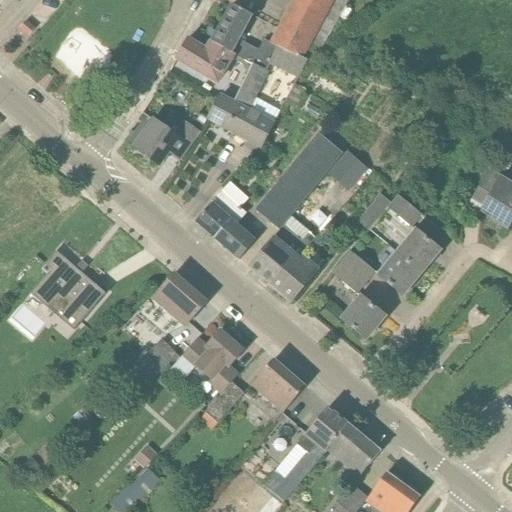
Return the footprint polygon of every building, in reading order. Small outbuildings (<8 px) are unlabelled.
[(298,56),(302,58),(334,0),(295,0),(272,44),(264,40),(259,50),(237,38),(250,15),(232,5),(211,42),(236,56),(252,64),(264,70),(268,64),(276,47),(297,58),(298,56)] [(314,67),(341,18),(347,8),(351,0),(334,0),(302,58),(307,61),(306,63),(314,67)] [(35,33),(26,26),(20,34),(28,40),(35,33)] [(176,58),(220,84),(224,77),(236,56),(211,42),(206,51),(187,40),(176,58)] [(276,47),(268,64),(297,80),(306,63),(307,61),(302,58),(298,56),(297,58),(276,47)] [(269,72),(264,70),(252,64),(234,101),(222,94),(208,120),(261,148),(279,112),(256,99),(269,72)] [(305,91),(295,85),(286,102),(296,108),(305,91)] [(193,119),(189,124),(200,132),(204,126),(208,120),(200,114),(195,120),(193,119)] [(187,122),(175,136),(154,121),(135,148),(160,166),(171,149),(184,158),(201,133),(200,132),(189,124),(187,122)] [(280,232),(308,197),(343,154),(319,134),(256,210),(280,232)] [(370,170),(349,152),(331,174),(352,192),(370,170)] [(508,229),(511,222),(511,183),(490,169),(468,206),(481,213),(508,229)] [(215,239),(241,208),(222,193),(196,223),(215,239)] [(388,209),(391,205),(380,195),(357,221),(369,232),(389,209),(388,209)] [(411,229),(423,215),(398,195),(391,205),(388,209),(389,209),(411,229)] [(274,290),(301,258),(295,253),(310,234),(304,229),(321,209),(308,197),(280,232),(249,268),(274,290)] [(240,260),(257,241),(239,224),(247,214),(241,208),(215,239),(240,260)] [(396,252),(422,274),(441,251),(415,229),(396,252)] [(342,264),(366,284),(375,273),(351,252),(342,264)] [(403,297),(422,274),(396,252),(377,275),(403,297)] [(292,304),(320,270),(304,255),(301,258),(274,290),(292,304)] [(31,294),(74,331),(105,294),(63,258),(31,294)] [(357,295),(366,284),(342,264),(333,274),(357,295)] [(185,328),(207,302),(175,275),(152,301),(185,328)] [(386,317),(361,296),(342,320),(367,341),(386,317)] [(222,395),(232,383),(239,376),(229,368),(244,351),(221,331),(207,347),(199,340),(221,315),(220,314),(181,359),(193,370),(196,367),(211,380),(209,384),(222,395)] [(118,382),(133,400),(180,357),(162,340),(118,382)] [(275,423),(306,388),(274,360),(251,386),(257,391),(249,401),(275,423)] [(232,383),(222,395),(206,414),(218,424),(244,394),(232,383)] [(327,452),(349,425),(329,408),(297,446),(306,454),(285,480),(275,472),(264,486),(284,503),(324,453),(325,453),(326,451),(327,452)] [(359,477),(381,452),(349,425),(327,452),(359,477)] [(157,456),(147,448),(134,463),(144,472),(157,456)] [(31,458),(21,468),(30,477),(40,467),(31,458)] [(125,511),(140,498),(142,500),(160,482),(148,469),(130,487),(129,485),(110,503),(118,511),(125,511)] [(409,511),(420,498),(387,474),(369,499),(367,501),(375,507),(372,511),(409,511)] [(358,511),(367,501),(369,499),(351,484),(328,511),(358,511)]
